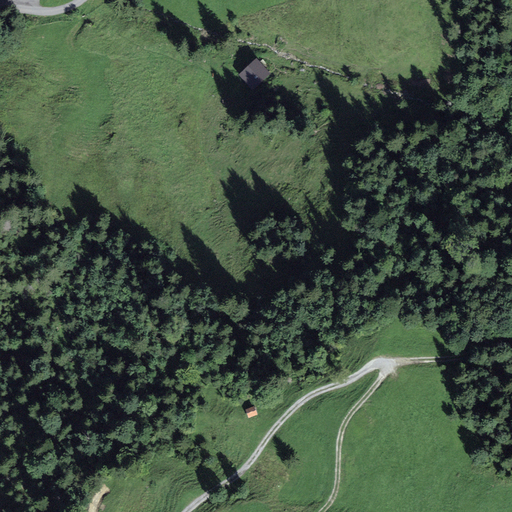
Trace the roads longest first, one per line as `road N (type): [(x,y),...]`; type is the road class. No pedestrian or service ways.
road 1 (track): [(317,511),(334,496),(341,429),(391,365),(380,359),(312,394),(191,511)]
road 2 (track): [(391,365),(511,357)]
